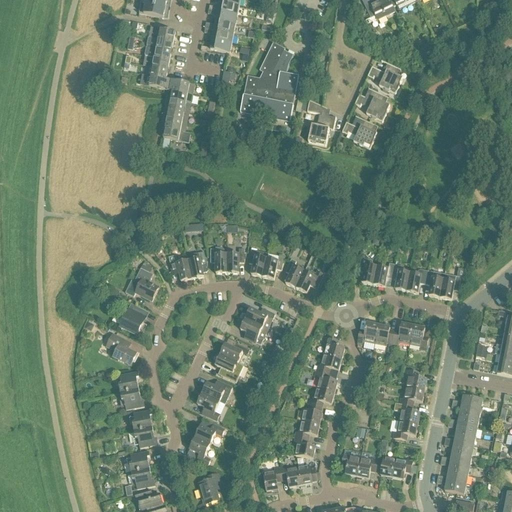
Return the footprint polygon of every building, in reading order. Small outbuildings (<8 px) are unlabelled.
[(142,0),(139,16),(163,20),(167,0),(142,0)] [(220,0),(220,4),(239,8),(240,0),(220,0)] [(389,0),(376,0),(371,3),(369,0),(361,0),(371,20),(375,17),(377,22),(395,13),(393,9),(389,0)] [(389,0),(393,9),(397,7),(399,12),(417,3),(415,0),(389,0)] [(210,7),(209,12),(214,13),(218,13),(237,17),(239,8),(220,4),(219,8),(215,9),(210,7)] [(208,16),(214,17),(214,16),(214,17),(217,18),(216,23),(236,27),(237,17),(218,13),(214,13),(209,12),(208,16)] [(206,27),(205,31),(211,32),(214,32),(234,36),(236,27),(216,23),(215,27),(207,25),(206,27)] [(152,29),(150,39),(174,44),(175,34),(152,29)] [(214,32),(212,42),(232,46),(234,36),(214,32)] [(150,39),(148,49),(172,53),(174,44),(150,39)] [(232,46),(212,42),(211,50),(210,52),(211,52),(230,56),(232,46)] [(291,122),(299,80),(287,77),(288,71),(296,56),(290,53),(288,55),(286,54),(284,53),(285,51),(273,45),(269,55),(260,73),(263,74),(260,81),(248,78),(244,96),(241,112),(291,122)] [(250,51),(236,48),(235,54),(243,56),(242,62),(248,63),(250,51)] [(148,49),(146,58),(170,63),(172,53),(148,49)] [(170,63),(146,58),(144,67),(149,68),(168,72),(170,63)] [(375,79),(383,82),(380,89),(396,97),(403,81),(398,78),(401,72),(382,63),(382,64),(390,68),(386,76),(372,69),(368,79),(374,81),(375,79)] [(149,68),(147,77),(147,78),(166,82),(168,72),(149,68)] [(224,74),(222,84),(228,85),(229,82),(230,76),(224,74)] [(141,87),(145,88),(164,92),(166,82),(147,78),(147,77),(143,77),(141,87)] [(299,114),(301,114),(304,100),(308,81),(305,81),(303,80),(296,113),(299,114)] [(175,83),(173,93),(192,97),(194,87),(175,83)] [(362,107),(370,110),(367,117),(383,125),(390,108),(385,106),(388,100),(369,91),(369,92),(377,95),(373,104),(360,97),(355,107),(361,109),(362,107)] [(173,93),(171,102),(191,106),(192,97),(173,93)] [(304,100),(301,114),(302,111),(303,107),(309,108),(308,113),(308,114),(320,117),(317,128),(312,127),(309,144),(326,148),(329,131),(334,132),(336,120),(329,118),(330,113),(328,111),(323,109),(310,103),(304,100)] [(171,102),(169,112),(189,116),(191,106),(171,102)] [(169,112),(167,121),(187,125),(189,116),(169,112)] [(378,129),(356,119),(356,120),(364,123),(360,131),(347,125),(342,134),(348,137),(349,135),(357,138),(354,145),(370,152),(377,136),(375,135),(378,129)] [(167,121),(166,131),(185,134),(187,125),(167,121)] [(185,134),(166,131),(164,140),(190,146),(192,136),(185,134)] [(211,265),(216,265),(216,276),(228,276),(228,256),(229,256),(229,254),(226,254),(225,252),(223,250),(221,250),(216,250),(216,251),(211,251),(211,265)] [(228,256),(228,276),(239,276),(239,265),(245,265),(245,251),(239,251),(239,256),(229,256),(228,256)] [(254,266),(251,277),(263,279),(267,260),(268,261),(269,255),(251,251),(248,265),(254,266)] [(189,262),(193,281),(204,279),(203,275),(208,274),(209,274),(204,254),(188,257),(189,262)] [(193,281),(189,262),(178,265),(176,257),(169,259),(172,275),(179,273),(182,284),(193,281)] [(267,260),(263,279),(274,282),(276,271),(282,272),(285,259),(279,258),(278,263),(268,261),(267,260)] [(364,275),(362,285),(373,288),(377,268),(372,268),(373,262),(361,260),(359,274),(364,275)] [(290,276),(286,286),(296,291),(304,273),(294,268),(296,263),(291,261),(285,274),(290,276)] [(377,268),(373,288),(385,290),(387,279),(392,280),(395,266),(389,265),(388,271),(377,268)] [(395,266),(392,280),(397,281),(395,292),(407,294),(410,275),(406,274),(406,271),(403,268),(395,266)] [(141,270),(134,283),(132,282),(126,295),(135,299),(137,296),(152,303),(159,289),(150,284),(154,276),(141,270)] [(410,275),(407,294),(418,296),(420,286),(425,287),(428,273),(423,272),(421,272),(417,274),(417,276),(410,275)] [(304,273),(296,291),(307,296),(311,286),(318,289),(324,276),(317,273),(316,276),(311,274),(310,276),(304,273)] [(428,273),(425,287),(431,288),(429,298),(440,300),(445,276),(428,273)] [(445,276),(440,300),(451,303),(453,292),(459,293),(462,279),(445,276)] [(109,293),(117,297),(119,293),(111,289),(109,293)] [(250,311),(246,321),(268,332),(273,321),(275,316),(263,310),(260,315),(250,311)] [(138,337),(144,325),(140,323),(142,317),(131,312),(129,317),(126,316),(120,329),(138,337)] [(246,321),(241,332),(251,336),(248,341),(261,347),(268,332),(246,321)] [(364,344),(375,346),(379,327),(367,325),(366,333),(360,332),(357,346),(364,347),(364,344)] [(395,333),(392,346),(398,347),(399,344),(410,347),(414,328),(402,326),(401,334),(395,333)] [(379,327),(375,346),(386,348),(387,345),(392,346),(395,333),(390,332),(390,329),(379,327)] [(287,328),(283,338),(288,341),(293,331),(287,328)] [(414,328),(410,347),(421,349),(420,352),(426,353),(428,343),(423,342),(423,338),(425,330),(414,328)] [(131,368),(137,356),(128,351),(131,345),(113,336),(107,348),(117,353),(114,359),(131,368)] [(511,339),(504,338),(503,347),(511,349),(511,339)] [(327,346),(324,357),(342,362),(345,351),(337,348),(338,343),(325,339),(324,345),(327,346)] [(276,342),(272,353),(284,357),(288,346),(276,342)] [(225,346),(220,357),(238,365),(243,355),(248,357),(250,352),(237,346),(235,351),(225,346)] [(511,349),(503,347),(501,357),(511,359),(511,349)] [(220,357),(216,367),(222,370),(219,376),(237,385),(244,368),(238,365),(220,357)] [(318,367),(316,373),(329,376),(331,371),(339,373),(342,362),(324,357),(321,367),(318,367)] [(511,359),(501,357),(499,366),(511,368),(511,359)] [(511,368),(499,366),(497,376),(511,379),(511,368)] [(408,379),(406,390),(425,393),(427,382),(418,380),(420,375),(406,372),(405,378),(408,379)] [(329,376),(316,373),(314,378),(319,380),(316,390),(335,396),(338,384),(328,382),(329,376)] [(118,383),(121,395),(139,392),(137,380),(139,380),(138,374),(120,378),(121,383),(118,383)] [(207,385),(202,396),(220,404),(225,406),(233,389),(220,383),(217,390),(207,385)] [(263,393),(255,389),(252,395),(259,399),(263,393)] [(311,400),(309,407),(322,410),(324,404),(332,407),(335,396),(316,390),(313,401),(311,400)] [(401,400),(400,406),(413,408),(414,403),(422,405),(425,393),(406,390),(404,400),(401,400)] [(139,392),(121,395),(123,407),(125,407),(126,412),(145,409),(144,403),(141,403),(139,392)] [(220,404),(202,396),(197,406),(207,411),(204,417),(217,423),(220,417),(215,414),(220,404)] [(463,398),(462,408),(481,412),(483,402),(463,398)] [(401,412),(399,423),(418,427),(420,416),(412,414),(413,408),(400,406),(398,412),(401,412)] [(303,412),(301,423),(320,427),(322,416),(321,415),(322,410),(309,407),(308,413),(303,412)] [(462,408),(460,417),(479,421),(481,412),(462,408)] [(132,421),(134,434),(153,430),(151,419),(153,418),(152,412),(133,416),(134,421),(132,421)] [(460,417),(458,427),(477,431),(479,421),(460,417)] [(296,434),(295,440),(308,442),(309,437),(318,438),(320,427),(301,423),(299,434),(296,434)] [(418,427),(399,423),(397,434),(394,434),(393,440),(406,442),(408,437),(416,438),(418,427)] [(201,428),(195,440),(211,447),(216,435),(222,438),(225,432),(213,426),(211,433),(201,428)] [(458,427),(456,437),(475,440),(477,431),(458,427)] [(153,430),(134,434),(137,446),(139,445),(140,450),(158,447),(157,441),(155,441),(153,430)] [(365,431),(358,430),(357,438),(364,439),(365,431)] [(456,437),(454,447),(473,451),(475,440),(456,437)] [(211,447),(195,440),(190,452),(200,456),(197,463),(208,468),(211,462),(205,459),(211,447)] [(308,442),(295,440),(294,446),(297,446),(294,457),(313,461),(316,449),(307,448),(308,442)] [(495,444),(494,453),(501,454),(503,445),(495,444)] [(454,447),(452,457),(471,461),(473,451),(454,447)] [(339,465),(342,465),(342,468),(348,469),(346,477),(357,479),(361,460),(352,458),(352,453),(345,452),(344,457),(341,457),(339,465)] [(129,463),(132,475),(150,471),(148,460),(150,459),(149,454),(131,457),(132,462),(129,463)] [(452,457),(450,467),(469,471),(471,461),(452,457)] [(361,460),(357,479),(369,481),(370,473),(376,474),(378,461),(372,459),(372,462),(361,460)] [(378,461),(376,474),(381,475),(381,478),(392,480),(396,461),(385,459),(384,462),(378,461)] [(396,461),(392,480),(404,482),(405,474),(411,475),(413,461),(407,460),(407,463),(396,461)] [(309,467),(298,469),(301,488),(312,486),(312,484),(318,483),(316,475),(315,469),(310,470),(309,467)] [(450,467),(448,477),(467,481),(469,471),(450,467)] [(286,468),(280,469),(283,483),(288,482),(289,490),(301,488),(298,469),(287,471),(286,468)] [(283,483),(280,469),(274,470),(275,473),(264,475),(267,494),(278,492),(277,484),(283,483)] [(150,471),(132,475),(134,487),(136,486),(137,491),(156,488),(154,482),(152,483),(150,471)] [(216,490),(222,488),(219,476),(207,479),(208,483),(199,486),(204,506),(219,502),(216,490)] [(448,477),(446,487),(466,491),(467,481),(448,477)] [(466,491),(446,487),(445,493),(464,497),(466,491)] [(140,501),(143,511),(151,511),(165,508),(163,508),(159,495),(149,498),(148,492),(135,496),(137,502),(140,501)] [(511,495),(503,494),(502,503),(511,505),(511,495)] [(457,503),(455,511),(459,511),(473,511),(475,506),(457,503)] [(511,511),(511,505),(502,503),(499,511),(511,511)]
